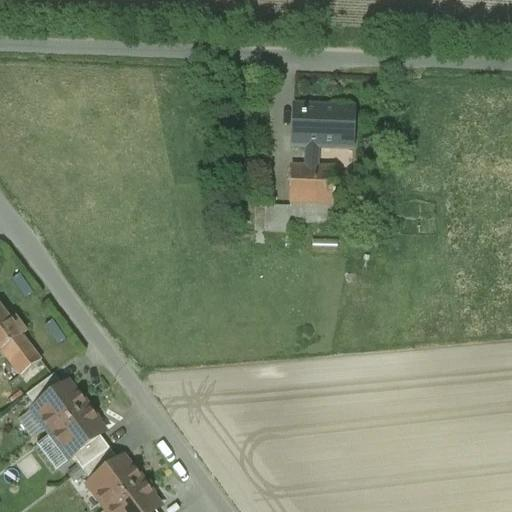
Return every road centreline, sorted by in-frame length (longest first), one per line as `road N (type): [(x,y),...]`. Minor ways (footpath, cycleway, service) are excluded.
road 1 (unclassified): [(0,46),(511,69)]
road 2 (unclassified): [(0,215),(219,511)]
